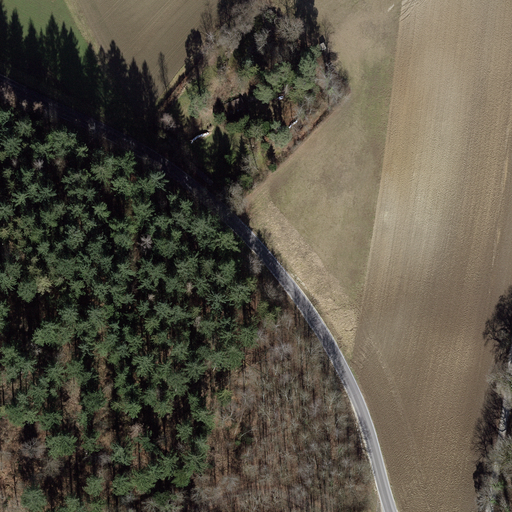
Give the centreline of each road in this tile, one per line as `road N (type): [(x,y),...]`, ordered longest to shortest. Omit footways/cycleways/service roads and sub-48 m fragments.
road 1 (tertiary): [(0,80),(194,186),(231,220),(336,352),(393,511)]
road 2 (track): [(184,511),(255,486),(328,511)]
road 3 (track): [(489,511),(511,365)]
